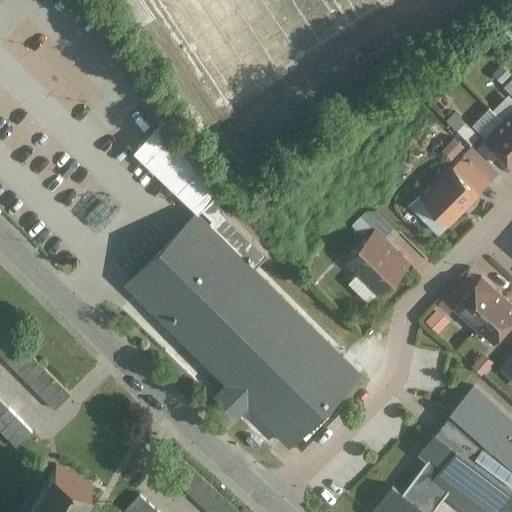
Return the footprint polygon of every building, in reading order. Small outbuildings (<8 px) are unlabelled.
[(511,111),(503,121),(511,130),(511,111)] [(485,139),(511,165),(511,130),(503,121),(485,139)] [(140,153),(200,212),(212,200),(227,185),(168,125),(140,153)] [(462,156),(451,167),(479,195),(490,184),(462,156)] [(421,197),(449,225),(479,195),(451,167),(421,197)] [(193,219),(123,290),(227,390),(215,402),(239,424),(253,411),(294,448),(365,375),(253,270),(270,256),(212,200),(193,219)] [(365,223),(373,232),(381,240),(393,228),(376,211),(365,223)] [(381,240),(373,232),(344,261),(378,294),(407,266),(381,240)] [(473,322),(502,289),(481,271),(452,303),(473,322)] [(511,298),(502,289),(473,322),(494,341),(511,320),(511,298)] [(0,351),(12,339),(4,331),(0,335),(0,351)] [(20,347),(12,339),(0,351),(0,352),(7,360),(20,347)] [(28,355),(20,347),(7,360),(15,368),(28,355)] [(511,351),(499,366),(511,377),(511,351)] [(36,363),(28,355),(15,368),(23,376),(36,363)] [(44,371),(36,363),(23,376),(31,384),(44,371)] [(51,379),(44,371),(31,384),(39,392),(51,379)] [(59,387),(51,379),(39,392),(47,400),(59,387)] [(67,395),(59,387),(47,400),(55,408),(67,395)] [(0,416),(10,407),(2,398),(0,400),(0,416)] [(18,415),(10,407),(0,416),(0,425),(4,430),(18,415)] [(26,424),(18,415),(4,430),(12,438),(26,424)] [(511,511),(511,490),(439,422),(391,473),(432,511),(511,511)] [(35,432),(26,424),(12,438),(21,447),(35,432)] [(242,511),(173,445),(158,460),(212,511),(242,511)] [(27,511),(77,511),(93,485),(58,463),(27,511)] [(161,511),(135,487),(122,502),(133,511),(161,511)]
